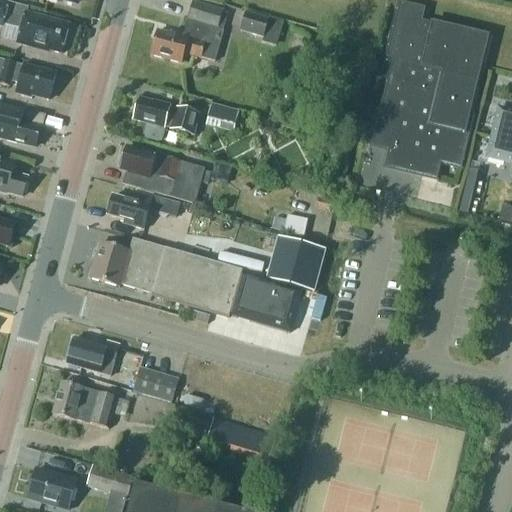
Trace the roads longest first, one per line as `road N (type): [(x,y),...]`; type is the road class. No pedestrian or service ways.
road 1 (unclassified): [(511,373),(357,343),(274,359),(45,297)]
road 2 (tertiary): [(45,297),(122,0)]
road 3 (tertiary): [(0,454),(45,297)]
